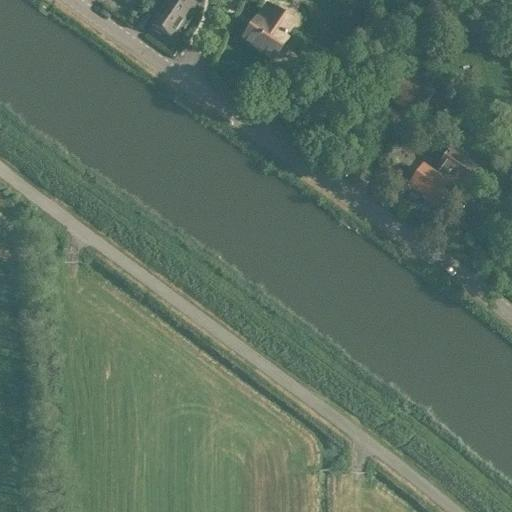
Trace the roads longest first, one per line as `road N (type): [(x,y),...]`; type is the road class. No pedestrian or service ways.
road 1 (unclassified): [(461,511),(0,164)]
road 2 (tertiary): [(511,317),(73,0)]
road 3 (track): [(85,358),(69,260),(80,225)]
